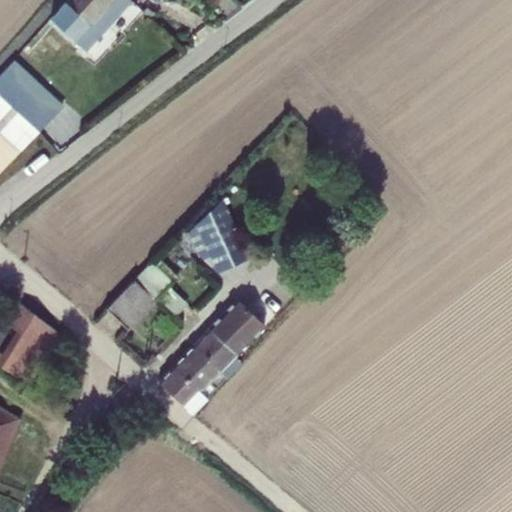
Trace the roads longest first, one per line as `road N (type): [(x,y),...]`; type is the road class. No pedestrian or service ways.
road 1 (unclassified): [(0,210),(271,0)]
road 2 (unclassified): [(0,262),(187,422)]
road 3 (track): [(187,422),(293,511)]
